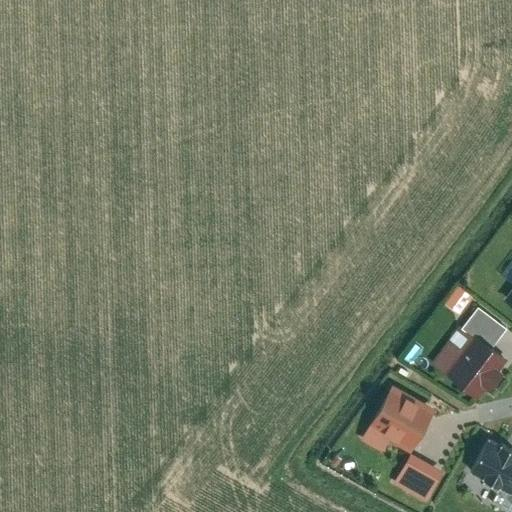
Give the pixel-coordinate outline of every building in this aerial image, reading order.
[(454,284),(441,302),(455,312),(468,294),(454,284)] [(471,304),(459,322),(490,342),(502,324),(471,304)] [(476,336),(446,377),(479,402),(510,361),(476,336)] [(437,413),(391,389),(372,424),(417,449),(437,413)] [(511,493),(511,453),(487,440),(469,473),(511,496),(511,493)] [(442,469),(408,451),(393,481),(426,499),(442,469)]
